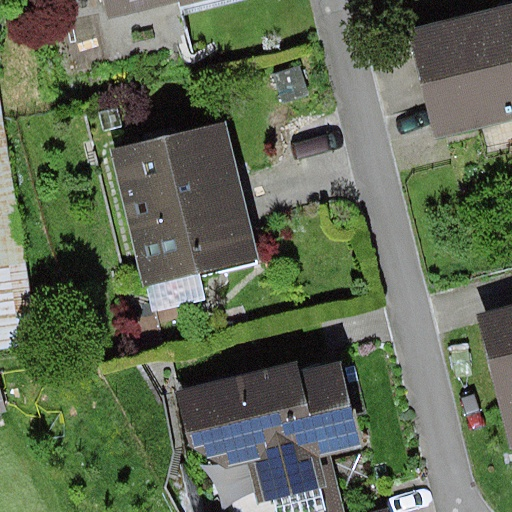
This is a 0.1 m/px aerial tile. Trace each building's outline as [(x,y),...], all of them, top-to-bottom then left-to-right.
[(98,0),(104,25),(214,0),(98,0)] [(511,6),(411,31),(438,137),(511,118),(511,6)] [(300,68),(271,75),(279,103),(307,95),(300,68)] [(0,93),(0,346),(41,340),(0,93)] [(223,128),(114,153),(151,313),(207,301),(201,276),(254,264),(223,128)] [(511,310),(480,320),(511,436),(511,310)] [(296,364),(176,391),(189,447),(227,469),(247,464),(256,505),(325,489),(318,459),(360,450),(339,363),(298,372),(296,364)]
